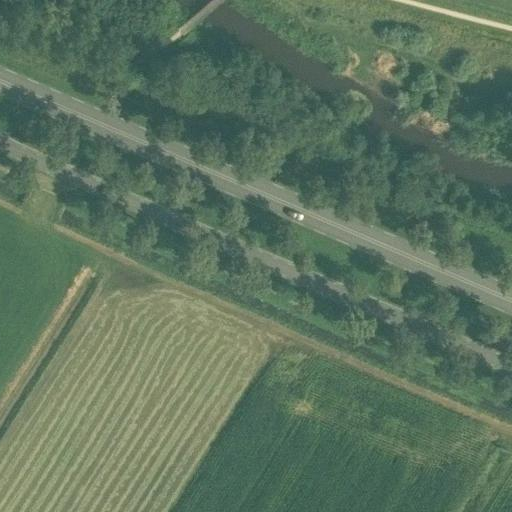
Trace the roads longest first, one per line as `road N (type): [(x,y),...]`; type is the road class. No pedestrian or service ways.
road 1 (unclassified): [(511,362),(0,142)]
road 2 (primary): [(511,303),(0,83)]
